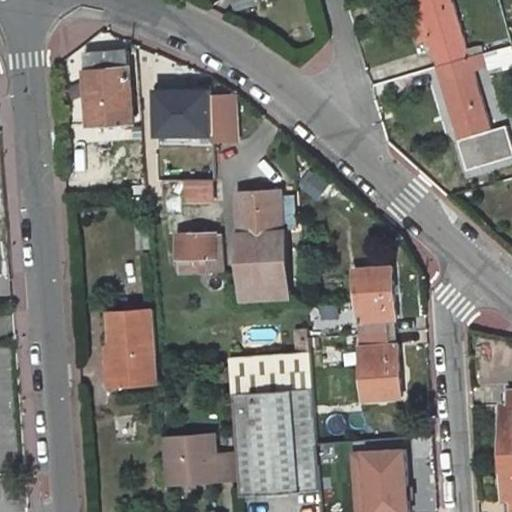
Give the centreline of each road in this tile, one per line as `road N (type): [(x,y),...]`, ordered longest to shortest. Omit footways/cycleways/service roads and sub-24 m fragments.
road 1 (unclassified): [(0,13),(17,33),(29,81),(61,511)]
road 2 (unclassified): [(101,0),(192,26),(301,96),(359,150)]
road 3 (unclassified): [(440,232),(460,511)]
road 4 (residential): [(332,0),(353,70),(359,150)]
